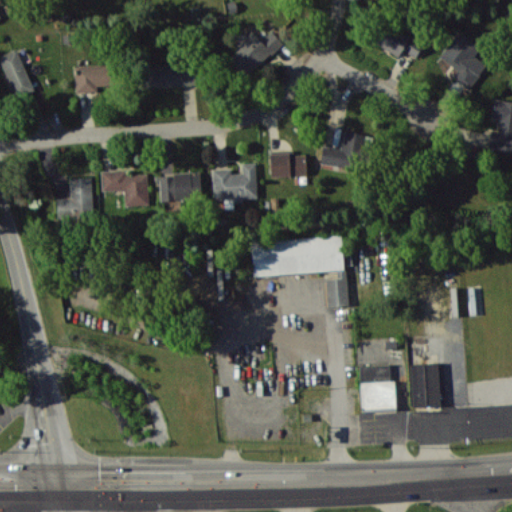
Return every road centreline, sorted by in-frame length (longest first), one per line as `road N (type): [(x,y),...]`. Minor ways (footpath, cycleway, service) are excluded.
road 1 (primary): [(0,486),(286,487),(511,472)]
road 2 (residential): [(0,151),(222,127),(274,106),(324,60)]
road 3 (secondary): [(0,212),(37,349),(61,487)]
road 4 (residential): [(324,60),(432,117)]
